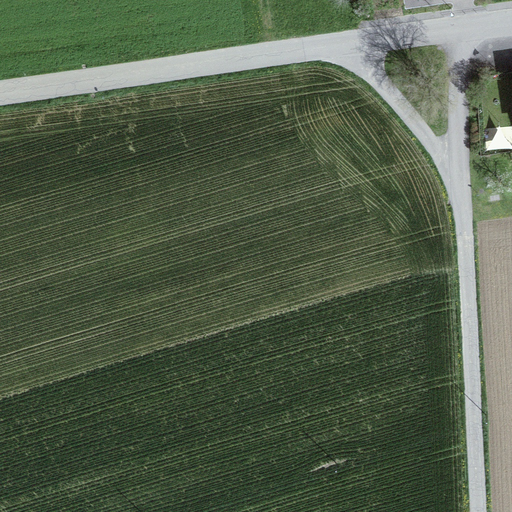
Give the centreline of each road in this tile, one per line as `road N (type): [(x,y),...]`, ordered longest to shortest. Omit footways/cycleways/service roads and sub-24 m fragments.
road 1 (unclassified): [(340,43),(0,99)]
road 2 (unclassified): [(478,511),(463,185)]
road 3 (unclassified): [(340,43),(463,185)]
road 4 (unclassified): [(463,185),(458,26)]
